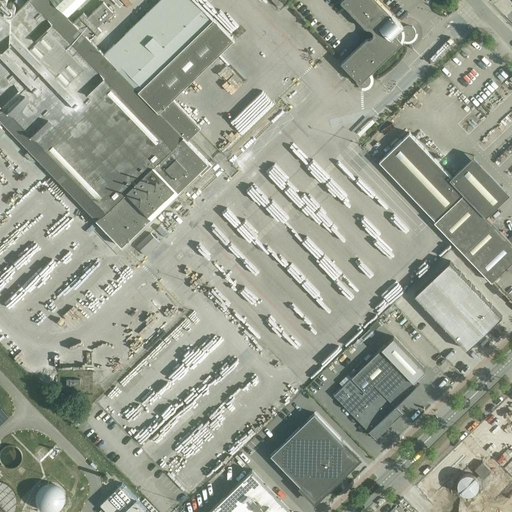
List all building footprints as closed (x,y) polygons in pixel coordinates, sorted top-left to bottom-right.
[(210,161),(204,156),(189,139),(201,128),(172,98),(233,39),(214,19),(195,0),(159,0),(104,54),(91,40),(101,31),(97,27),(116,9),(110,3),(107,6),(103,2),(88,17),(83,12),(74,21),(68,16),(84,0),(25,0),(11,14),(0,2),(0,124),(2,122),(30,150),(25,155),(30,160),(31,158),(34,162),(38,158),(123,246),(199,172),(202,175),(212,166),(209,162),(210,161)] [(123,13),(126,9),(117,0),(113,4),(123,13)] [(342,0),(341,1),(367,28),(368,28),(371,29),(372,29),(373,31),(373,32),(373,35),(373,36),(371,38),(370,38),(368,39),(366,39),(341,63),(360,83),(361,83),(365,87),(366,87),(367,86),(368,86),(369,85),(370,84),(370,83),(370,82),(371,80),(370,79),(370,77),(370,76),(369,75),(404,40),(405,41),(406,41),(407,41),(408,41),(409,41),(411,40),(412,39),(413,39),(414,38),(414,37),(415,36),(415,35),(415,34),(416,33),(416,32),(415,31),(415,30),(414,29),(414,28),(413,27),(412,26),(411,26),(410,25),(409,25),(408,25),(407,25),(405,25),(404,26),(403,26),(377,0),(342,0)] [(281,4),(275,10),(283,17),(289,10),(281,4)] [(309,52),(321,65),(330,57),(318,44),(309,52)] [(223,108),(244,87),(225,69),(211,84),(224,96),(217,103),(223,108)] [(474,263),(488,278),(491,281),(511,261),(511,235),(508,239),(486,216),(510,193),(474,155),(452,177),(409,132),(379,161),(436,220),(435,222),(474,263)] [(225,144),(229,149),(237,143),(233,138),(225,144)] [(150,232),(136,246),(146,255),(159,242),(150,232)] [(415,294),(467,349),(502,316),(450,261),(415,294)] [(395,406),(418,385),(414,381),(426,369),(394,336),(334,396),(376,439),(379,436),(398,417),(398,409),(395,406)] [(95,347),(79,346),(78,375),(94,375),(95,347)] [(358,458),(314,413),(271,455),(314,500),(315,501),(359,458),(358,457),(358,458)] [(144,453),(153,462),(169,446),(161,438),(144,453)] [(7,468),(9,468),(10,468),(12,468),(13,468),(15,467),(16,467),(17,466),(18,465),(19,464),(20,463),(21,461),(21,460),(22,458),(22,457),(22,455),(22,454),(21,452),(20,451),(20,450),(19,449),(18,448),(16,447),(15,446),(14,446),(12,445),(11,445),(9,445),(8,446),(6,446),(5,447),(4,447),(3,448),(2,449),(1,450),(1,451),(0,451),(0,461),(0,462),(1,464),(2,465),(3,465),(3,466),(5,467),(6,467),(7,468)] [(479,474),(477,477),(478,480),(479,481),(482,478),(483,478),(491,470),(483,462),(474,470),(479,474)] [(292,511),(252,470),(208,511),(292,511)] [(0,511),(13,511),(14,511),(15,509),(15,508),(16,507),(16,506),(16,505),(16,503),(16,501),(16,499),(16,498),(16,497),(15,495),(15,494),(14,493),(13,491),(12,489),(11,488),(10,487),(10,486),(8,485),(6,484),(5,483),(4,482),(1,481),(0,481),(0,511)] [(142,511),(147,508),(123,483),(100,505),(107,511),(142,511)] [(39,502),(40,506),(43,509),(46,511),(50,511),(54,511),(58,509),(61,506),(63,503),(63,499),(62,495),(60,491),(57,489),(53,487),(49,487),(45,488),(42,491),(40,494),(38,498),(39,502)] [(189,498),(180,507),(184,511),(194,503),(189,498)]
